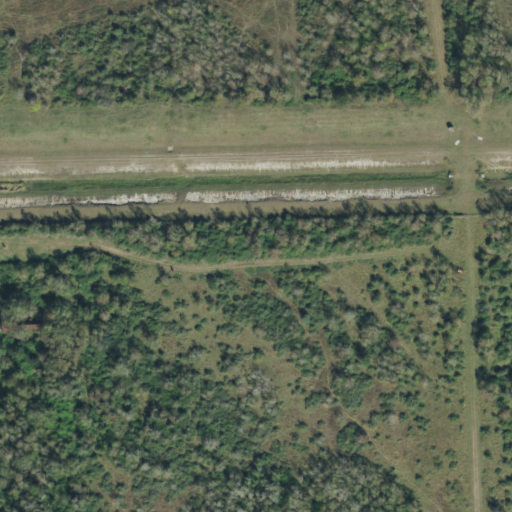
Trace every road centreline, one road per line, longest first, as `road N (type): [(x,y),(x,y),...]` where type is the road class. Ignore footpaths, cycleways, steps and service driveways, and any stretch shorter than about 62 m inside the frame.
road 1 (track): [(353,152),(472,151),(472,0),(353,152)]
road 2 (track): [(481,511),(472,151)]
